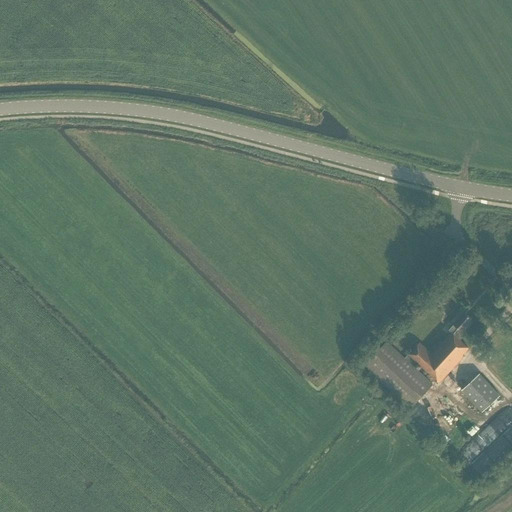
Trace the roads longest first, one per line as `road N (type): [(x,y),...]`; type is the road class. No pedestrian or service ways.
road 1 (tertiary): [(0,109),(85,103),(157,111),(456,185)]
road 2 (unclassified): [(511,287),(464,239),(455,221),(456,185)]
